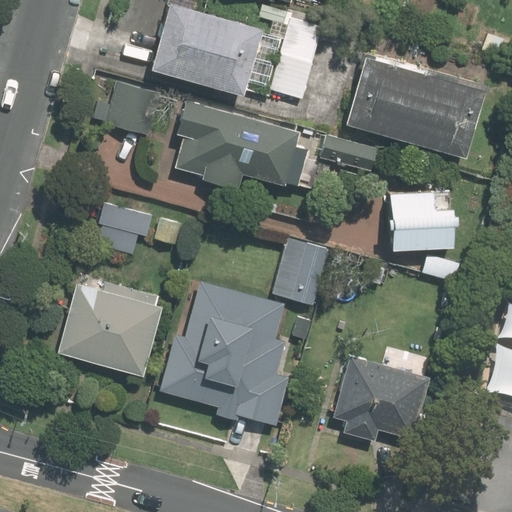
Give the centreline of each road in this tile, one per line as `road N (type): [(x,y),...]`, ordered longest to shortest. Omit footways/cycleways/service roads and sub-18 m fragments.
road 1 (residential): [(213,511),(0,452)]
road 2 (residential): [(0,149),(42,0)]
